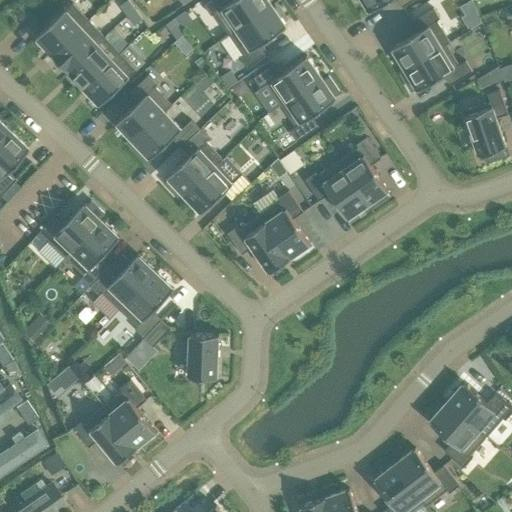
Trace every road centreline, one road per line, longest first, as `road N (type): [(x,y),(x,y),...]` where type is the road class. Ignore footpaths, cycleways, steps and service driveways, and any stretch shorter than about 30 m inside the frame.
road 1 (residential): [(254,323),(0,76)]
road 2 (residential): [(511,304),(452,347),(356,449),(250,485)]
road 3 (residential): [(309,0),(443,197)]
road 4 (residential): [(443,197),(254,323)]
road 5 (residential): [(254,323),(257,364),(244,398),(203,435)]
road 6 (residential): [(101,511),(203,435)]
